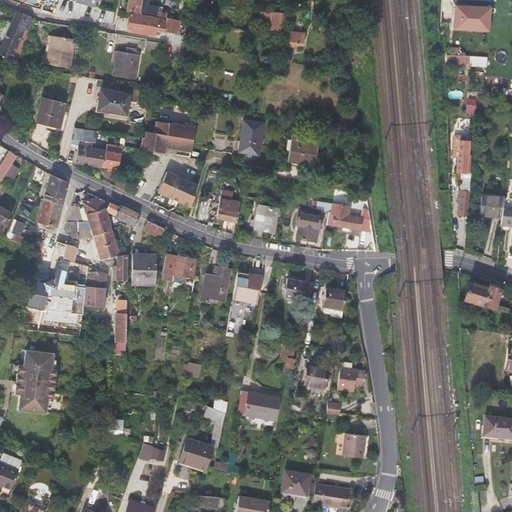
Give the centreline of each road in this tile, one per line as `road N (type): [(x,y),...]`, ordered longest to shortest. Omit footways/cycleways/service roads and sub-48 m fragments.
road 1 (tertiary): [(363,264),(269,252),(189,230),(0,132)]
road 2 (tertiary): [(379,511),(386,426),(363,264)]
road 3 (tertiary): [(390,263),(451,260),(511,281)]
